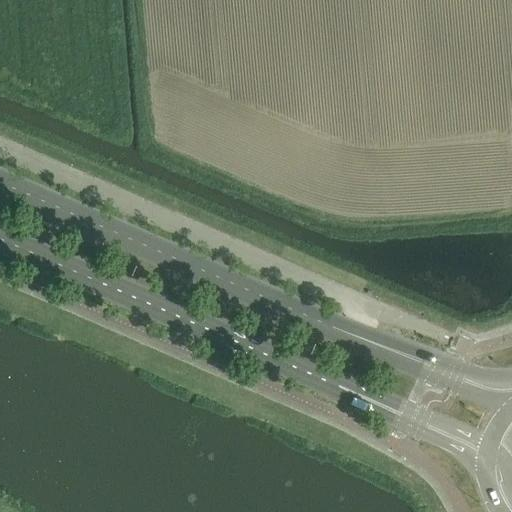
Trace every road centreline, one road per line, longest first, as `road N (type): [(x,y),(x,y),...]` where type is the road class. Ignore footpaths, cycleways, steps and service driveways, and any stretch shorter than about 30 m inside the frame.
road 1 (tertiary): [(396,352),(0,182)]
road 2 (tertiary): [(0,241),(375,403)]
road 3 (tertiary): [(511,404),(418,371),(396,352)]
road 4 (tertiary): [(375,403),(484,466)]
road 5 (tertiary): [(375,403),(403,407),(488,445)]
road 6 (tertiary): [(511,380),(396,352)]
